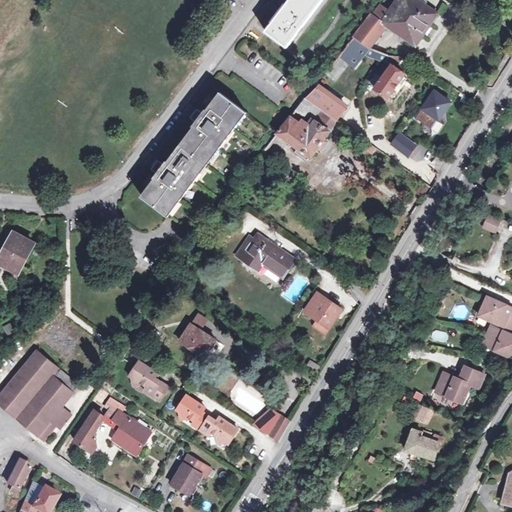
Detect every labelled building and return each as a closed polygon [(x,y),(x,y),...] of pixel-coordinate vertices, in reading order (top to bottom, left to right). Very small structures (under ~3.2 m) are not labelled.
[(290,0),(266,32),(287,47),(322,0),(290,0)] [(365,55),(385,62),(390,56),(385,55),(387,52),(382,50),(381,53),(370,49),(387,27),(416,46),(438,14),(417,0),(397,0),(390,11),(380,4),(375,10),(371,15),(354,38),(332,67),(327,73),(341,85),(365,55)] [(390,56),(385,62),(395,69),(403,57),(396,57),(390,56)] [(395,69),(385,62),(369,85),(388,98),(405,76),(395,69)] [(305,99),(297,109),(295,111),(305,118),(315,106),(323,112),(316,121),(312,118),(308,123),(303,119),(300,123),(291,117),(279,131),(277,134),(298,149),(296,152),(307,160),(309,157),(311,158),(318,148),(322,151),(328,143),(324,140),(330,131),(328,130),(336,120),(337,121),(347,107),(318,86),(305,99)] [(440,120),(452,102),(435,91),(417,119),(432,129),(439,119),(440,120)] [(164,166),(157,175),(141,196),(168,216),(246,113),(219,93),(203,114),(197,123),(164,166)] [(197,123),(203,114),(197,110),(190,118),(197,123)] [(417,146),(401,134),(393,144),(409,156),(417,146)] [(360,147),(372,156),(377,150),(364,141),(360,147)] [(157,175),(164,166),(158,161),(151,170),(157,175)] [(427,185),(419,196),(423,198),(430,187),(427,185)] [(487,213),(481,226),(495,233),(501,219),(487,213)] [(0,257),(0,263),(18,274),(34,245),(13,233),(0,257)] [(258,233),(254,240),(250,237),(236,256),(259,271),(263,265),(283,279),(296,259),(258,233)] [(339,309),(318,295),(305,313),(316,320),(311,328),(324,337),(336,320),(333,318),(339,309)] [(511,315),(509,314),(510,312),(511,308),(501,303),(500,305),(498,304),(499,302),(487,297),(479,316),(511,330),(511,315)] [(333,318),(336,320),(342,311),(339,309),(333,318)] [(199,315),(193,325),(201,330),(208,320),(199,315)] [(136,330),(145,336),(153,325),(144,319),(136,330)] [(221,345),(227,340),(210,323),(205,328),(221,345)] [(180,341),(205,358),(217,341),(201,330),(193,325),(191,324),(180,341)] [(511,358),(511,335),(491,326),(482,345),(511,358)] [(143,340),(145,336),(136,330),(134,334),(143,340)] [(0,395),(0,405),(44,440),(57,425),(61,429),(73,415),(63,407),(79,385),(37,351),(0,395)] [(211,363),(205,358),(202,363),(209,368),(211,363)] [(321,369),(309,360),(304,367),(316,376),(321,369)] [(155,379),(158,374),(140,363),(130,377),(132,379),(134,386),(142,385),(148,389),(146,392),(160,402),(169,388),(155,379)] [(465,366),(460,379),(463,380),(468,368),(465,366)] [(459,381),(460,379),(444,372),(436,391),(463,402),(470,384),(479,387),(484,374),(468,368),(463,380),(462,383),(459,381)] [(103,420),(118,431),(113,439),(137,455),(152,433),(122,413),(120,412),(124,406),(112,397),(107,404),(111,408),(103,420)] [(201,431),(210,418),(202,413),(205,409),(187,397),(178,411),(180,413),(182,421),(190,419),(195,423),(193,426),(201,431)] [(422,420),(427,408),(419,404),(411,418),(417,421),(418,418),(422,420)] [(268,436),(281,416),(271,409),(253,426),(268,436)] [(104,417),(95,410),(74,441),(92,453),(97,446),(96,441),(91,438),(103,420),(102,420),(104,417)] [(290,423),(281,416),(268,436),(275,440),(278,443),(290,423)] [(217,423),(210,418),(201,431),(209,437),(211,433),(217,437),(219,445),(227,443),(229,445),(238,431),(220,419),(217,423)] [(442,442),(443,439),(440,438),(425,433),(424,437),(422,437),(423,433),(414,430),(407,450),(434,459),(439,442),(442,442)] [(190,456),(184,464),(195,471),(200,463),(190,456)] [(19,461),(7,483),(15,487),(12,492),(20,498),(24,491),(20,488),(30,467),(19,461)] [(195,471),(184,464),(172,485),(190,496),(203,475),(207,478),(212,470),(200,463),(195,471)] [(511,486),(506,485),(502,502),(511,504),(511,471),(509,474),(511,477),(511,486)] [(37,511),(38,510),(40,511),(48,511),(59,496),(45,487),(45,488),(34,482),(27,498),(21,511),(37,511)] [(318,502),(312,511),(320,511),(324,506),(318,502)]
